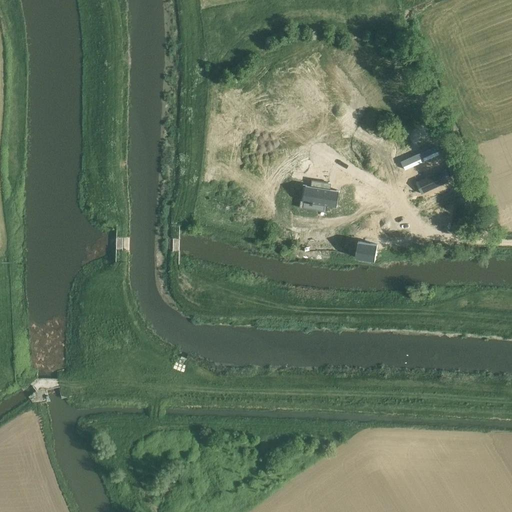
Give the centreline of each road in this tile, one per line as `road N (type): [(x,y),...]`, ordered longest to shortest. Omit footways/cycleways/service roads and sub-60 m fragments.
road 1 (track): [(0,369),(33,381),(511,398)]
road 2 (track): [(511,307),(230,297),(176,277),(170,255)]
road 3 (track): [(511,242),(420,231),(395,198),(381,193)]
